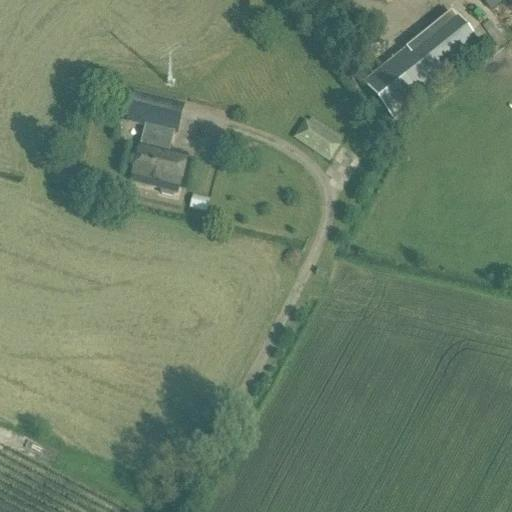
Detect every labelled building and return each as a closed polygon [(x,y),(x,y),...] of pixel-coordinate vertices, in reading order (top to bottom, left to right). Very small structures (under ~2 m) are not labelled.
[(485,13),(499,4),(496,0),(484,0),(479,4),(485,13)] [(455,18),(366,89),(394,124),(483,54),(455,18)] [(134,93),(128,121),(147,125),(143,144),(142,144),(133,186),(153,190),(151,197),(167,200),(168,194),(177,196),(186,153),(170,150),(174,131),(177,132),(180,117),(157,112),(160,99),(134,93)] [(278,140),(290,118),(280,113),(269,135),(278,140)] [(306,122),(292,140),(332,168),(345,148),(306,122)] [(194,197),(191,210),(206,215),(210,202),(194,197)]
